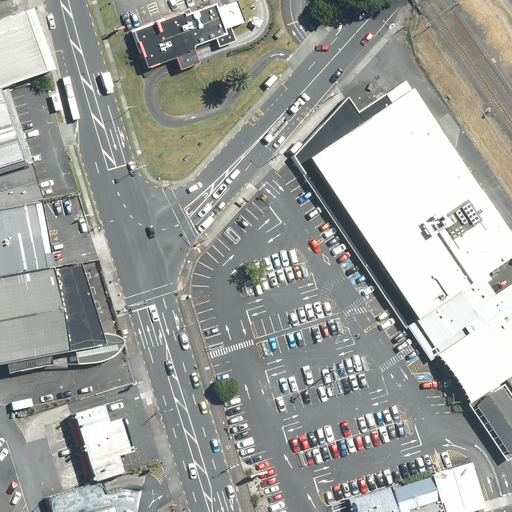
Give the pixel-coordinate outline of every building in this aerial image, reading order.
[(177,14),(125,32),(129,43),(130,45),(131,48),(139,70),(168,60),(188,53),(187,51),(189,47),(210,40),(212,44),(228,38),(224,29),(238,24),(230,2),(210,10),(208,6),(178,16),(177,14)] [(0,20),(0,90),(39,77),(19,15),(0,20)] [(228,38),(212,44),(213,48),(229,42),(228,38)] [(188,53),(168,60),(172,71),(192,64),(188,53)] [(290,162),(392,297),(410,326),(481,279),(511,256),(511,247),(398,83),(350,114),(341,100),(287,158),(290,162)] [(0,173),(18,168),(0,112),(0,173)] [(0,214),(36,208),(28,167),(0,176),(0,214)] [(0,282),(48,274),(36,208),(0,214),(0,282)] [(48,274),(0,282),(0,366),(63,354),(48,274)] [(481,279),(410,326),(462,403),(511,369),(511,277),(490,292),(481,279)] [(511,370),(500,379),(511,397),(511,370)] [(511,397),(500,379),(462,403),(490,446),(500,462),(511,454),(511,397)] [(95,403),(63,412),(83,482),(114,474),(109,455),(122,451),(112,416),(99,420),(95,403)] [(453,511),(485,502),(471,461),(427,476),(438,511),(453,511)] [(392,511),(438,511),(427,476),(386,490),(392,511)] [(347,511),(392,511),(385,489),(344,503),(347,511)]
